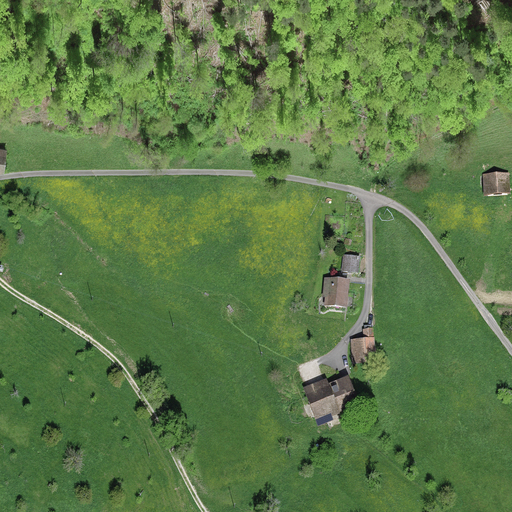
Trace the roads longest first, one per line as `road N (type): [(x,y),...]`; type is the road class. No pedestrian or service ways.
road 1 (residential): [(511,351),(418,222),(364,192),(258,173),(0,177)]
road 2 (track): [(0,281),(114,359),(205,511)]
road 3 (track): [(325,364),(360,328),(367,306),(364,192)]
